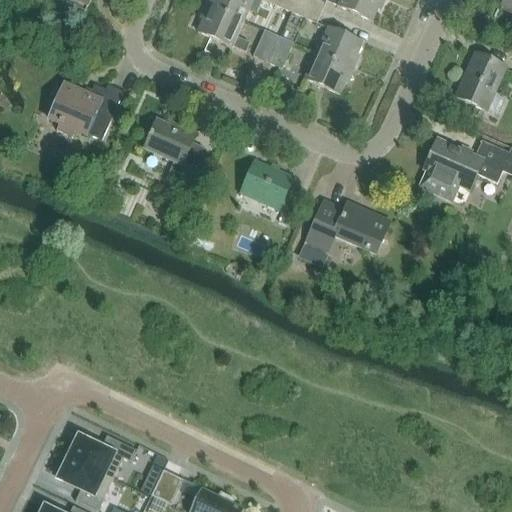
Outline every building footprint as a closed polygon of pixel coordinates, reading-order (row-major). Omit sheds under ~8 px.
[(53,0),(85,14),(91,0),(53,0)] [(209,0),(206,7),(243,23),(248,13),(253,15),(259,1),(257,0),(209,0)] [(291,15),(296,3),(288,0),(257,0),(259,1),(291,15)] [(380,12),(384,0),(301,0),(300,5),(320,13),(325,2),(372,23),(377,10),(380,12)] [(511,0),(505,0),(501,9),(511,14),(511,0)] [(320,13),(300,5),(296,3),(291,15),(315,26),(320,13)] [(236,40),(243,23),(206,7),(201,20),(203,21),(198,34),(245,55),(249,45),(236,40)] [(356,58),(362,45),(328,30),(316,56),(353,72),(359,59),(356,58)] [(268,65),(280,40),(266,33),(263,32),(251,57),(268,65)] [(280,40),(268,65),(280,71),(292,45),(281,40),(280,40)] [(495,95),(506,69),(475,55),(456,99),(497,118),(505,99),(495,95)] [(347,85),(353,72),(316,56),(305,81),(339,96),(345,83),(347,85)] [(102,143),(123,95),(108,88),(106,92),(94,87),(90,98),(63,86),(48,120),(59,125),(56,133),(72,140),(75,132),(87,137),(102,143)] [(277,86),(271,100),(286,106),(292,92),(277,86)] [(195,171),(204,151),(192,146),(196,137),(181,131),(180,134),(156,123),(144,151),(172,163),(164,183),(189,193),(198,172),(195,171)] [(502,173),(511,177),(511,151),(510,151),(510,152),(511,153),(510,157),(480,144),(480,145),(482,145),(475,160),(437,143),(424,172),(428,174),(421,189),(451,203),(458,187),(470,192),(476,178),(496,186),(502,173)] [(290,220),(300,198),(287,193),(294,178),(256,162),(240,198),(290,220)] [(390,225),(348,206),(344,213),(324,204),(305,248),(326,258),(334,239),(376,257),(390,225)] [(78,438),(68,460),(113,482),(123,461),(131,465),(137,453),(107,439),(102,448),(101,450),(78,438)] [(167,463),(156,458),(152,465),(163,470),(167,463)] [(68,460),(57,482),(81,493),(80,495),(75,504),(92,511),(99,511),(104,503),(103,503),(113,482),(68,460)] [(163,473),(151,498),(171,508),(183,483),(163,473)] [(216,499),(200,491),(190,511),(242,511),(232,507),(234,501),(220,494),(216,499)]
